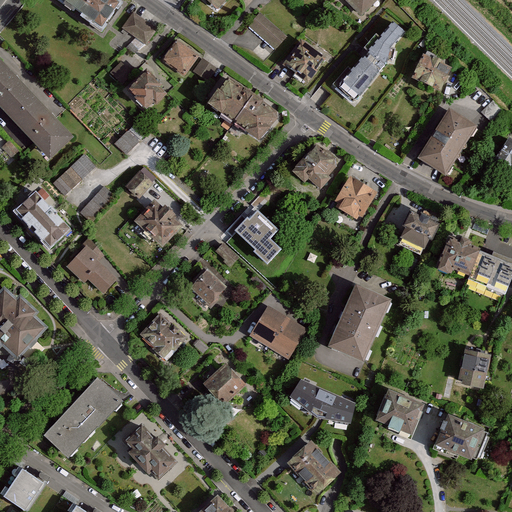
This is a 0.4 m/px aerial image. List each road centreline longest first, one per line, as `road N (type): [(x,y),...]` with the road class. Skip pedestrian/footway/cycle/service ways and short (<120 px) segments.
road 1 (residential): [(101,342),(307,117)]
road 2 (residential): [(101,342),(261,511)]
road 3 (residential): [(307,117),(423,190),(511,222)]
road 4 (residential): [(143,0),(307,117)]
road 5 (residential): [(0,229),(101,342)]
road 6 (residential): [(0,448),(101,342)]
